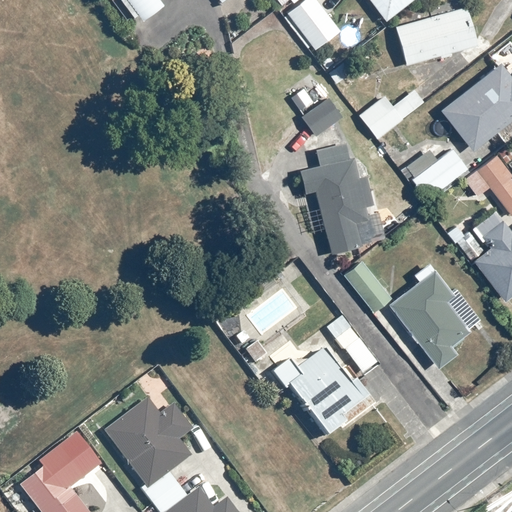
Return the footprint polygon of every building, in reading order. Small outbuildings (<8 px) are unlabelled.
[(120,0),(134,19),(138,16),(142,21),(165,5),(161,0),(219,0),(221,2),(222,0),(120,0)] [(330,56),(334,54),(325,41),(339,30),(316,0),(299,0),(286,10),(315,49),(310,53),(322,70),(334,61),(330,56)] [(410,0),(370,0),(385,19),(410,0)] [(438,56),(439,59),(451,55),(450,53),(477,45),(466,4),(394,25),(405,66),(438,56)] [(440,108),(472,150),(495,132),(505,145),(511,139),(511,61),(508,56),(440,108)] [(326,70),(334,84),(352,74),(344,60),(326,70)] [(422,101),(412,88),(403,77),(382,94),(358,114),(377,137),(422,101)] [(342,117),(328,97),(301,116),(315,135),(342,117)] [(302,198),(316,194),(332,253),(386,238),(382,222),(377,223),(363,172),(361,165),(357,166),(349,138),(316,147),(320,163),(294,170),(302,198)] [(452,147),(411,178),(426,198),(468,167),(452,147)] [(511,209),(511,179),(492,153),(459,178),(472,194),(485,185),(507,213),(511,209)] [(511,228),(510,230),(493,208),(462,232),(453,221),(443,228),(468,262),(473,259),(504,301),(511,294),(511,228)] [(373,312),(392,297),(361,259),(342,274),(373,312)] [(412,272),(419,281),(389,305),(440,368),(458,354),(452,346),(470,332),(466,328),(479,318),(459,292),(455,296),(426,260),(412,272)] [(284,392),(287,389),(302,405),(299,408),(328,440),(345,424),(342,420),(367,398),(351,381),(373,362),(342,327),(333,318),(326,325),(323,322),(293,347),(279,331),(252,356),(284,392)] [(151,502),(177,483),(169,472),(190,455),(178,439),(193,428),(175,403),(160,415),(148,398),(105,430),(144,483),(140,487),(151,502)] [(88,511),(52,465),(22,488),(40,511),(88,511)] [(177,483),(151,502),(158,511),(236,511),(226,498),(213,507),(198,488),(187,496),(177,483)]
